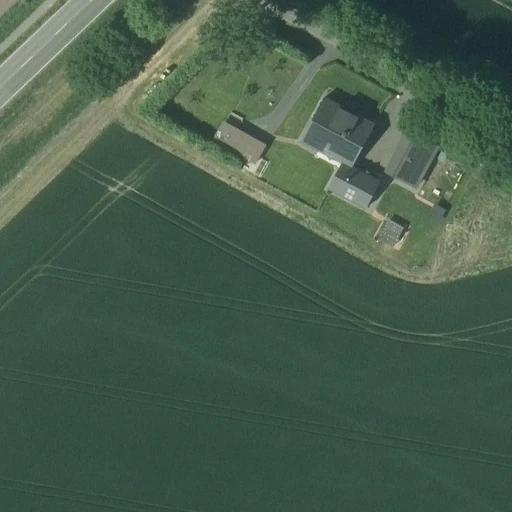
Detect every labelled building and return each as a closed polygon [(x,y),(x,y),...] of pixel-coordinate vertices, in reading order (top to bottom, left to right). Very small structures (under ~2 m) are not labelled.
[(377,104),(328,82),(303,136),(352,159),(377,104)] [(387,167),(426,187),(447,144),(394,118),(383,140),(397,147),(387,167)] [(229,120),(218,141),(262,165),(273,144),(229,120)] [(383,156),(363,145),(343,184),(363,194),(383,156)] [(383,241),(401,248),(410,227),(391,220),(383,241)]
